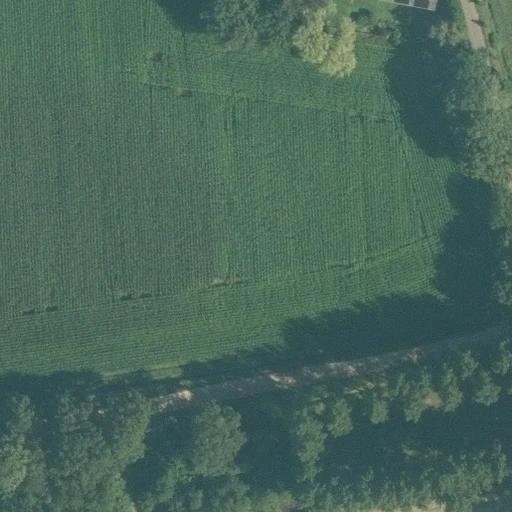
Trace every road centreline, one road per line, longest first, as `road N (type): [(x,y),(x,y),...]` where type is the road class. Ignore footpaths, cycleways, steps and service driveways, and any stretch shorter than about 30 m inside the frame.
road 1 (track): [(0,437),(430,354),(511,325)]
road 2 (unclassified): [(511,170),(467,0)]
